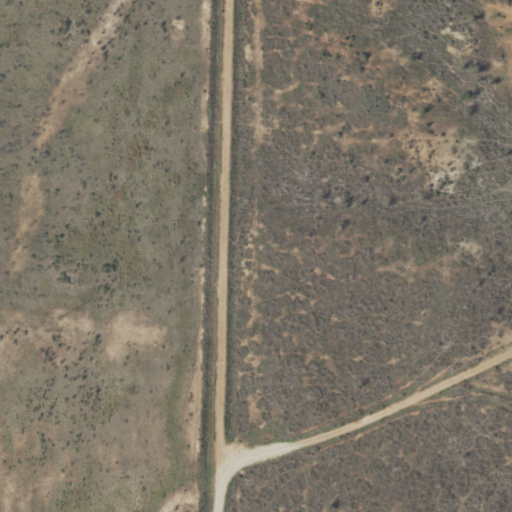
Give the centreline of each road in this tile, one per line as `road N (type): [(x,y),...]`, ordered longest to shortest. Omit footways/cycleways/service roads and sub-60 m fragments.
road 1 (residential): [(203,0),(187,511)]
road 2 (residential): [(188,487),(384,431),(511,375)]
